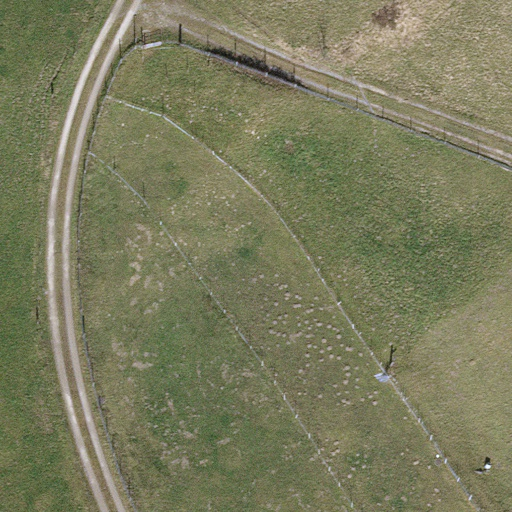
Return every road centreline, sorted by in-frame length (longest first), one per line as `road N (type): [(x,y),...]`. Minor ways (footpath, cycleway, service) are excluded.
road 1 (track): [(118,511),(67,353),(60,263),(68,167),(84,100),(134,0)]
road 2 (track): [(139,0),(511,147)]
